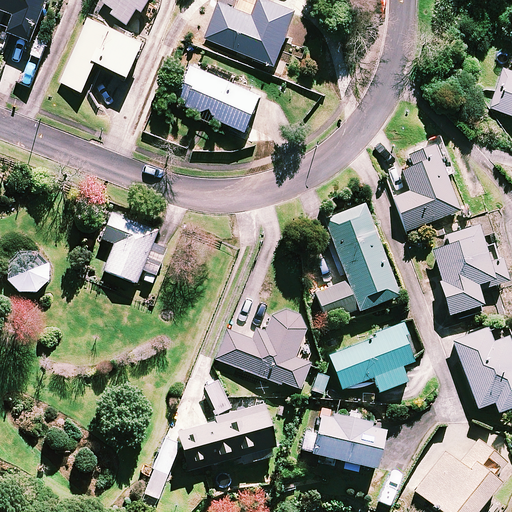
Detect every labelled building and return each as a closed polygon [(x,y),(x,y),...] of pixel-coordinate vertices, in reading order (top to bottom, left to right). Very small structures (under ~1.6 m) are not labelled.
[(44,0),(0,0),(0,8),(13,14),(6,31),(30,40),(44,0)] [(97,0),(97,1),(110,9),(108,13),(126,23),(136,7),(141,10),(146,0),(97,0)] [(293,10),(266,0),(255,0),(250,15),(217,2),(204,38),(273,64),(293,10)] [(141,41),(88,18),(61,82),(81,91),(94,61),(127,74),(141,41)] [(258,94),(189,65),(174,101),(243,130),(258,94)] [(511,70),(503,68),(490,107),(511,114),(511,70)] [(451,172),(439,143),(407,156),(412,167),(401,172),(409,191),(393,198),(406,231),(456,211),(443,176),(451,172)] [(397,296),(363,204),(324,219),(347,281),(315,292),(326,322),(397,296)] [(156,230),(111,213),(100,239),(114,244),(103,271),(150,288),(165,249),(151,243),(156,230)] [(480,305),(474,284),(490,279),(492,285),(506,280),(499,257),(484,262),(473,226),(445,235),(447,241),(427,248),(448,315),(480,305)] [(6,263),(6,280),(18,293),(36,294),(48,282),(49,264),(38,252),(20,251),(6,263)] [(307,323),(273,310),(261,343),(225,329),(214,359),(297,391),(308,363),(294,357),(307,323)] [(511,405),(511,355),(499,323),(451,341),(477,408),(492,402),(496,412),(511,405)] [(411,362),(397,325),(373,335),(374,338),(328,356),(340,389),(372,377),(378,393),(406,382),(400,366),(411,362)] [(329,375),(316,372),(311,391),(323,395),(329,375)] [(217,380),(203,387),(215,415),(229,409),(217,380)] [(214,417),(215,421),(176,433),(188,472),(239,456),(241,465),(273,455),(270,447),(274,446),(262,407),(261,403),(214,417)] [(333,414),(332,419),(319,415),(314,435),(304,433),(300,450),(374,468),(383,431),(368,427),(369,422),(333,414)] [(178,442),(164,437),(143,495),(158,500),(178,442)] [(471,511),(508,467),(476,442),(458,464),(444,452),(413,491),(440,511),(471,511)]
